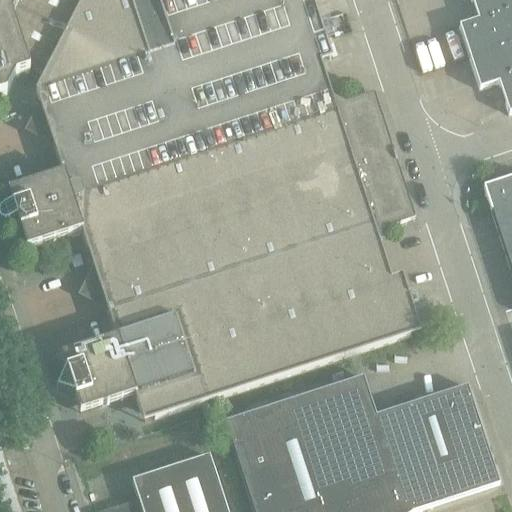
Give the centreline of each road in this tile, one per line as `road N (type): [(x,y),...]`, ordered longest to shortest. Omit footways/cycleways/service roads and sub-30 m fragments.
road 1 (unclassified): [(511,442),(422,166)]
road 2 (unclassified): [(56,511),(0,337)]
road 3 (unclassified): [(422,166),(369,0)]
